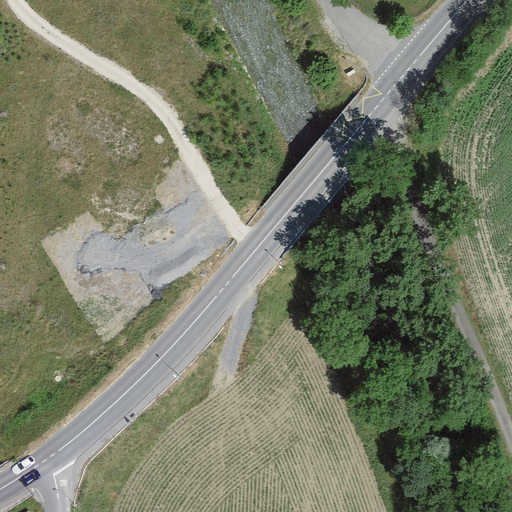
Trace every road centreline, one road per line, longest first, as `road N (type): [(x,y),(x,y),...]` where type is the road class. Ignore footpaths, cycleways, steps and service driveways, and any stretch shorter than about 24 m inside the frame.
road 1 (tertiary): [(52,455),(169,351),(375,110)]
road 2 (residential): [(375,110),(406,159),(511,460)]
road 3 (tertiary): [(375,110),(468,0)]
